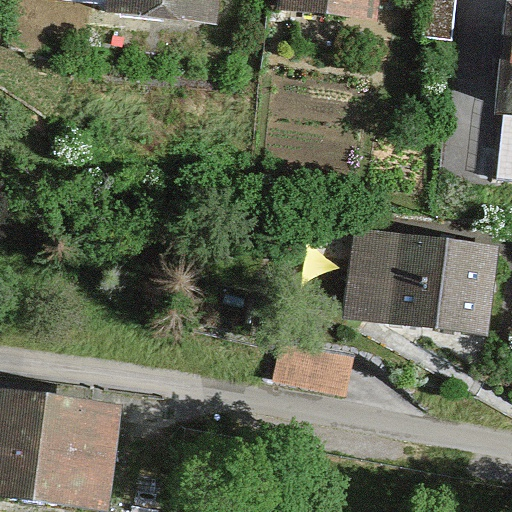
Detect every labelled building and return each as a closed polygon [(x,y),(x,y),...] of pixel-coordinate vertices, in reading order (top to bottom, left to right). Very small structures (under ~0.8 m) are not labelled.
[(225,0),(113,0),(113,22),(225,27),(225,0)] [(380,0),(287,0),(286,21),(379,25),(380,0)] [(511,21),(503,21),(495,136),(511,137),(511,21)] [(508,257),(355,244),(348,330),(500,343),(508,257)] [(114,511),(124,417),(0,405),(0,511),(114,511)]
